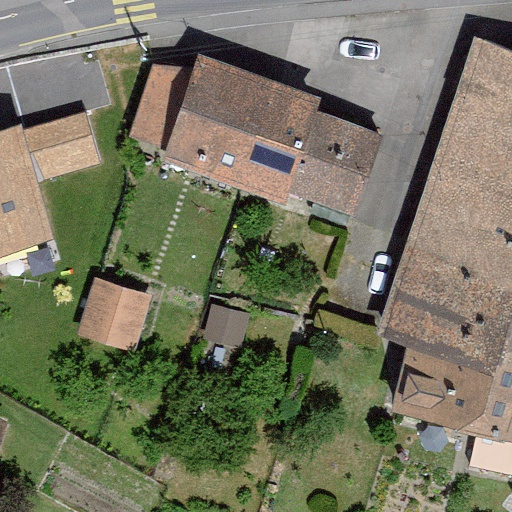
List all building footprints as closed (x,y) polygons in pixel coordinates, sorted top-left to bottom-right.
[(511,42),(488,36),(388,336),(414,350),(407,412),(511,439),(511,42)] [(364,225),(392,139),(325,107),(325,91),(208,40),(200,63),(165,50),(135,142),(364,225)] [(0,260),(61,242),(43,183),(103,165),(87,111),(22,130),(20,123),(0,129),(0,260)] [(156,292),(100,273),(80,334),(136,352),(156,292)] [(0,458),(13,427),(0,421),(0,458)]
